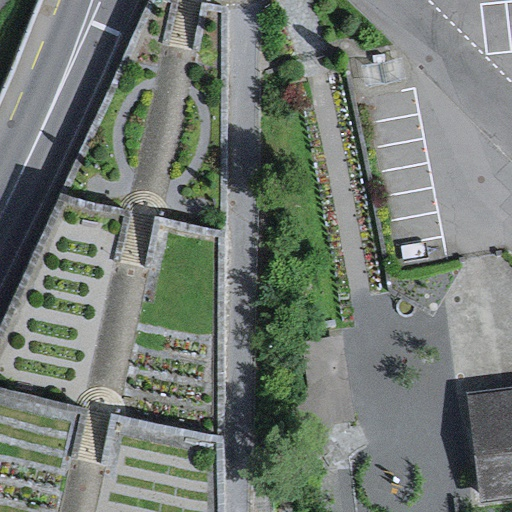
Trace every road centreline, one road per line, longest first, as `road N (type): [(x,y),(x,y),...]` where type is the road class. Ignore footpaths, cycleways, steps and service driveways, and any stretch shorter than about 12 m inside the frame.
road 1 (primary): [(0,194),(93,0)]
road 2 (unclassified): [(391,0),(511,120)]
